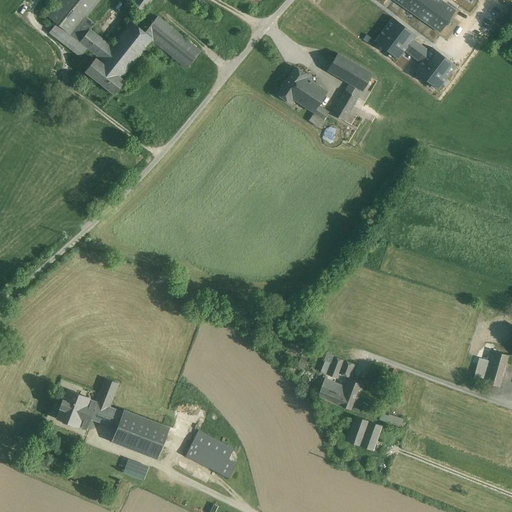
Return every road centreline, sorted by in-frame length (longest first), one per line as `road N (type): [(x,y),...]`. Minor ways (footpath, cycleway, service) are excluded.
road 1 (unclassified): [(291,0),(162,156),(0,309)]
road 2 (track): [(74,242),(166,270),(178,301),(264,320),(279,336),(345,344)]
road 3 (residential): [(511,407),(345,344)]
